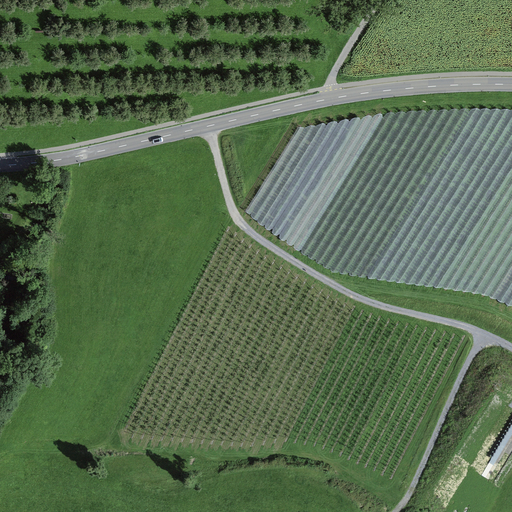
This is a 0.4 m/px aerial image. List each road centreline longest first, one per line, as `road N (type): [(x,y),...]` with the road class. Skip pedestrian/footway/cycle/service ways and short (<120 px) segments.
road 1 (secondary): [(0,165),(77,156),(331,98),(511,84)]
road 2 (track): [(511,349),(361,301),(261,238),(236,217),(209,126)]
road 3 (track): [(483,334),(396,511)]
